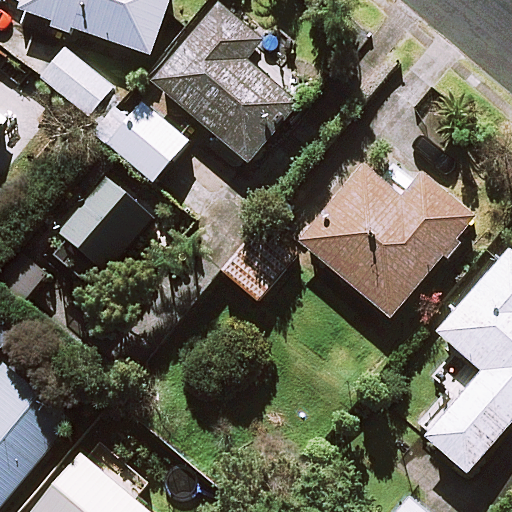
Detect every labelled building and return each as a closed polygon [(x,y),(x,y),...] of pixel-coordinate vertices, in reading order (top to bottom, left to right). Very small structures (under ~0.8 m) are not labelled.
[(27,0),(24,10),(148,55),(168,0),(27,0)] [(267,43),(222,5),(156,83),(252,164),(303,105),(251,61),(267,43)] [(109,81),(66,46),(41,76),(84,111),(109,81)] [(191,142),(145,104),(111,145),(157,183),(191,142)] [(0,130),(9,120),(0,112),(0,130)] [(407,199),(369,168),(305,244),(393,318),(478,218),(427,175),(407,199)] [(162,213),(119,175),(68,233),(111,272),(162,213)] [(296,259),(263,231),(227,272),(260,301),(296,259)] [(58,279),(25,250),(5,272),(38,301),(58,279)] [(511,252),(442,334),(486,372),(429,438),(470,473),(511,424),(511,252)] [(0,352),(16,333),(0,320),(0,352)] [(76,422),(9,365),(0,375),(0,508),(2,510),(76,422)] [(426,511),(412,500),(402,511),(426,511)]
